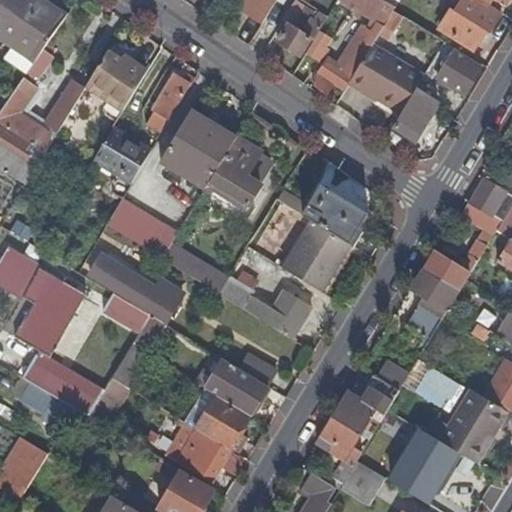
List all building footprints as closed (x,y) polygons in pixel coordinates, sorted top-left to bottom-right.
[(30,0),(0,0),(0,35),(4,39),(30,0)] [(64,18),(35,0),(30,0),(4,39),(9,42),(6,46),(32,64),(41,51),(64,18)] [(67,14),(46,0),(35,0),(64,18),(67,14)] [(256,0),(246,19),(259,27),(271,9),(276,0),(256,0)] [(350,77),(351,78),(372,45),(377,37),(392,11),(394,8),(380,0),(377,0),(375,5),(367,0),(337,0),(371,21),(359,41),(355,38),(336,68),(326,62),(311,84),(325,93),(332,83),(341,90),(350,77)] [(489,31),(501,13),(479,0),(461,0),(452,16),(448,14),(438,30),(473,51),(486,30),(489,31)] [(479,0),(501,13),(508,0),(479,0)] [(293,28),(288,25),(277,43),(299,57),(322,19),(305,8),(293,28)] [(387,43),(402,17),(392,11),(377,37),(387,43)] [(326,47),(314,39),(305,54),(318,61),(326,47)] [(374,99),(400,114),(414,91),(423,76),(372,45),(351,78),(348,83),(364,93),(366,90),(376,96),(374,99)] [(31,86),(35,80),(50,57),(41,51),(32,64),(0,109),(0,125),(44,154),(55,136),(18,113),(34,88),(31,86)] [(479,68),(454,52),(437,80),(463,96),(479,68)] [(110,102),(123,110),(145,72),(128,61),(124,66),(105,53),(85,86),(110,102)] [(155,129),(161,132),(169,120),(167,119),(189,83),(171,73),(150,109),(163,116),(155,129)] [(59,129),(54,125),(29,109),(43,85),(35,80),(31,86),(34,88),(18,113),(55,136),(59,129)] [(54,125),(59,129),(83,90),(70,82),(52,111),(60,116),(54,125)] [(436,104),(414,91),(400,114),(391,128),(413,141),(436,104)] [(123,110),(110,102),(102,114),(115,122),(123,110)] [(235,139),(195,112),(163,160),(203,192),(235,139)] [(0,169),(25,185),(44,154),(0,125),(0,169)] [(131,168),(143,147),(113,128),(107,138),(94,160),(121,177),(131,184),(138,172),(131,168)] [(244,177),(258,153),(235,139),(203,192),(219,203),(225,192),(241,202),(247,205),(258,187),(244,177)] [(144,148),(143,147),(131,168),(138,172),(139,170),(150,151),(144,148)] [(244,177),(258,187),(273,162),(258,153),(244,177)] [(511,158),(498,181),(511,188),(511,158)] [(504,192),(482,177),(469,201),(491,215),(496,205),(507,212),(511,204),(511,203),(511,199),(503,194),(504,192)] [(321,187),(307,209),(303,217),(313,223),(349,245),(367,215),(321,187)] [(235,213),(241,202),(225,192),(219,203),(235,213)] [(307,209),(281,193),(276,201),(303,217),(307,209)] [(460,215),(493,235),(496,230),(501,222),(507,212),(496,205),(491,215),(469,201),(460,215)] [(511,204),(507,212),(501,222),(496,230),(509,238),(511,232),(511,204)] [(21,229),(4,219),(0,225),(0,227),(16,237),(21,229)] [(313,223),(284,270),(320,292),(349,245),(313,223)] [(130,253),(136,243),(133,242),(106,225),(100,236),(130,253)] [(482,253),(497,263),(511,240),(496,230),(493,235),(485,247),(482,253)] [(511,239),(511,240),(497,263),(511,271),(511,239)] [(434,253),(423,270),(458,291),(464,281),(480,256),(482,253),(485,247),(476,241),(459,269),(434,253)] [(5,251),(0,260),(0,283),(32,302),(12,336),(47,357),(84,295),(37,269),(5,251)] [(79,253),(69,269),(78,274),(87,258),(79,253)] [(163,297),(157,294),(105,263),(93,283),(112,294),(113,292),(165,323),(181,296),(168,288),(165,294),(163,297)] [(407,325),(430,338),(449,307),(458,291),(423,270),(411,288),(424,296),(407,325)] [(236,287),(227,282),(219,294),(229,300),(236,287)] [(273,309),(236,287),(229,300),(293,340),(313,308),(285,291),(273,309)] [(103,311),(140,334),(150,317),(113,295),(103,311)] [(511,309),(509,308),(494,334),(511,344),(511,309)] [(485,337),(489,331),(461,314),(457,321),(485,337)] [(152,344),(164,325),(150,317),(140,334),(139,336),(152,344)] [(36,356),(22,379),(75,410),(88,416),(101,395),(36,356)] [(252,413),(268,387),(266,386),(239,370),(216,356),(207,371),(204,369),(195,383),(216,396),(220,398),(222,395),(252,413)] [(247,356),(239,370),(266,386),(274,372),(247,356)] [(384,360),(378,373),(397,382),(404,370),(384,360)] [(511,364),(506,361),(485,395),(511,411),(511,364)] [(370,416),(380,421),(387,409),(398,390),(376,376),(361,400),(347,391),(331,418),(359,434),(370,416)] [(110,428),(132,392),(112,379),(101,395),(88,416),(110,428)] [(479,465),(510,414),(472,391),(441,442),(455,450),(479,465)] [(231,408),(232,405),(220,398),(216,396),(202,421),(185,411),(179,420),(185,423),(230,450),(249,418),(231,408)] [(343,458),(329,483),(339,489),(356,461),(368,440),(359,434),(331,418),(317,442),(343,458)] [(212,481),(230,451),(230,450),(185,423),(166,453),(212,481)] [(431,490),(455,450),(441,442),(422,430),(397,470),(406,475),(431,490)] [(46,457),(21,441),(0,474),(0,490),(19,502),(46,457)] [(181,472),(181,471),(161,459),(154,470),(175,483),(181,472)] [(369,505),(385,479),(358,462),(342,488),(369,505)] [(201,511),(214,492),(181,472),(175,483),(160,509),(164,511),(201,511)] [(315,493),(303,511),(324,511),(339,489),(329,483),(312,472),(303,486),(315,493)] [(447,487),(442,500),(460,507),(465,494),(447,487)] [(138,511),(111,496),(101,511),(138,511)] [(32,511),(34,510),(19,502),(12,511),(32,511)]
